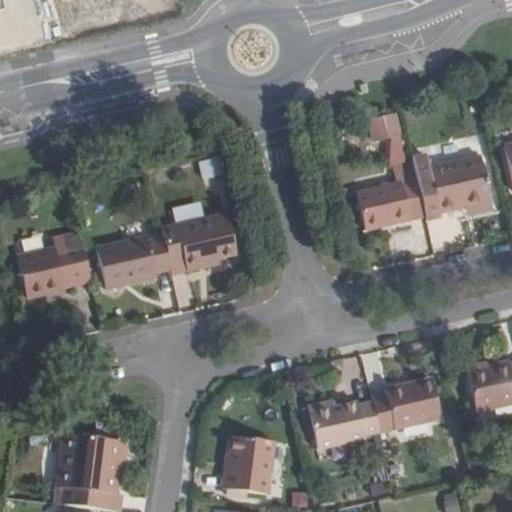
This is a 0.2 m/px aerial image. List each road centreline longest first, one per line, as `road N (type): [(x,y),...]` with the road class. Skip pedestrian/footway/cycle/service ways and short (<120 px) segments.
road 1 (residential): [(262,96),(306,303)]
road 2 (residential): [(511,260),(306,303)]
road 3 (tertiary): [(202,54),(0,100)]
road 4 (residential): [(313,338),(511,296)]
road 5 (tertiary): [(299,54),(456,0)]
road 6 (residential): [(181,368),(163,511)]
road 7 (residential): [(306,303),(178,333),(175,342)]
road 8 (residential): [(181,368),(313,338)]
